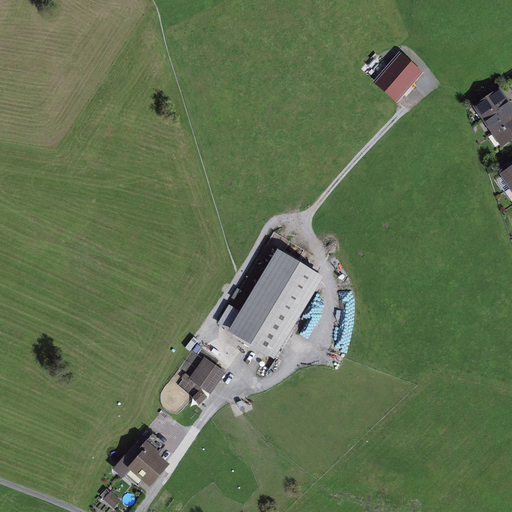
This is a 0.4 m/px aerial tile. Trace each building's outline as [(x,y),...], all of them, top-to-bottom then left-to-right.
[(420,69),(402,54),(377,83),(396,99),(420,69)] [(484,117),(509,101),(500,88),(475,104),(484,117)] [(493,131),(511,117),(511,105),(509,101),(484,117),(493,131)] [(502,144),(511,136),(511,117),(493,131),(502,144)] [(511,186),(511,185),(511,166),(503,173),(511,186)] [(320,272),(284,251),(234,333),(270,354),(320,272)] [(223,369),(206,358),(191,379),(208,390),(223,369)] [(206,398),(198,392),(193,398),(201,404),(206,398)] [(129,468),(147,484),(169,458),(147,440),(143,445),(146,448),(129,468)] [(115,507),(121,498),(111,491),(105,499),(115,507)]
